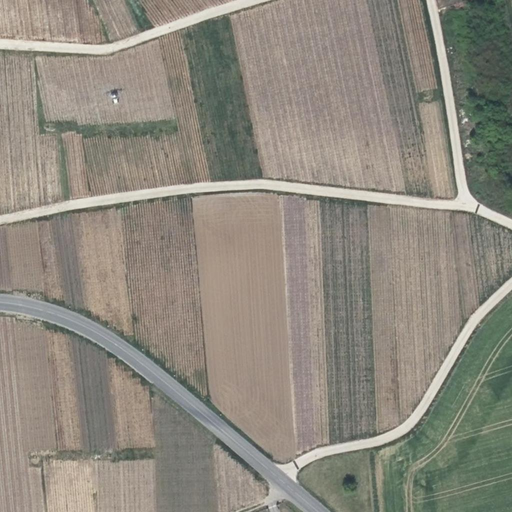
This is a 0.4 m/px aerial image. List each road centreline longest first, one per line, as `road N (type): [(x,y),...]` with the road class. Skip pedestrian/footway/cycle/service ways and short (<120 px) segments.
road 1 (track): [(0,220),(156,192),(264,185),(465,206),(511,224)]
road 2 (secondary): [(0,302),(55,313),(116,344),(319,511)]
road 3 (track): [(276,475),(404,428),(466,331),(511,286)]
road 4 (track): [(256,0),(100,50),(0,44)]
road 5 (track): [(429,0),(465,206)]
